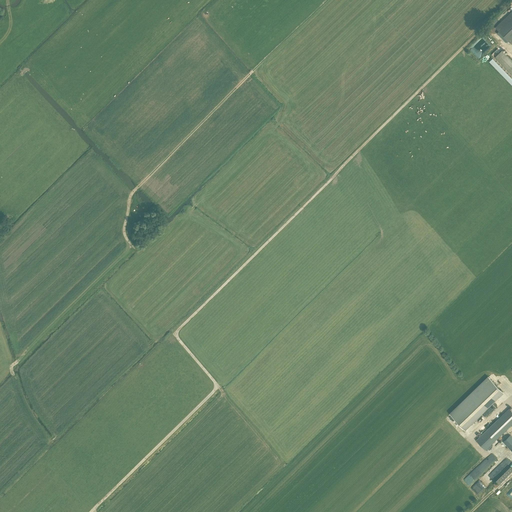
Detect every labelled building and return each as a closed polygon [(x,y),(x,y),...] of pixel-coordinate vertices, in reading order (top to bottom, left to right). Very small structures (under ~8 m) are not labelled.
[(511,44),(511,42),(511,11),(495,27),(511,44)] [(511,60),(502,50),(494,58),(511,75),(511,60)] [(464,428),(503,392),(489,377),(451,413),(464,428)] [(485,450),(511,424),(511,410),(509,408),(476,440),(485,450)] [(511,450),(511,436),(510,434),(503,441),(511,450)] [(511,467),(510,466),(496,480),(499,484),(511,470),(511,467)]
